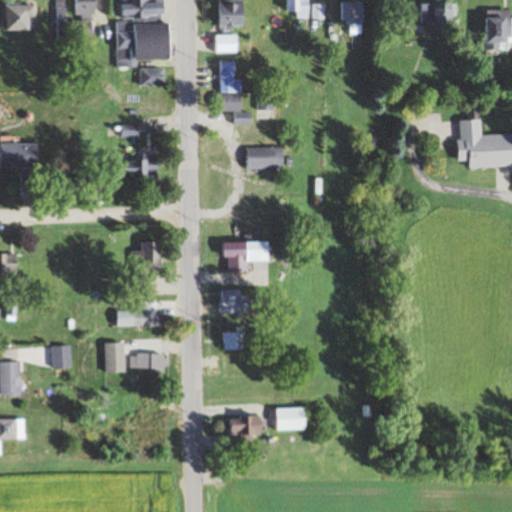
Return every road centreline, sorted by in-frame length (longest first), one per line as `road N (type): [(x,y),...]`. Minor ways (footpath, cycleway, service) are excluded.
road 1 (residential): [(197,511),(185,0)]
road 2 (residential): [(192,216),(0,219)]
